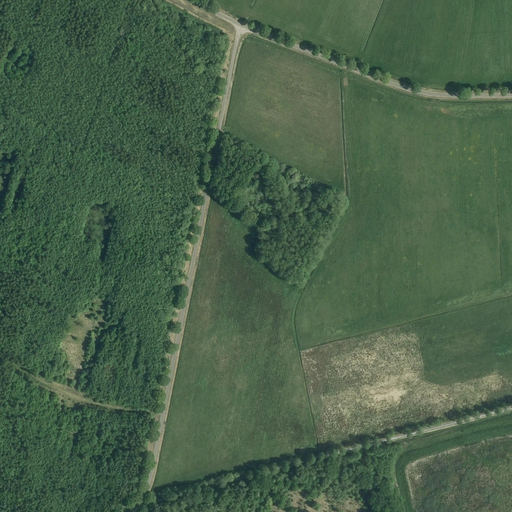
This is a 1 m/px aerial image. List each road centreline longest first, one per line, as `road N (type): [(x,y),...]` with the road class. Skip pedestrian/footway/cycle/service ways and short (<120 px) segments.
road 1 (unclassified): [(131,511),(151,476),(240,25)]
road 2 (unclassified): [(511,95),(409,89),(240,25)]
